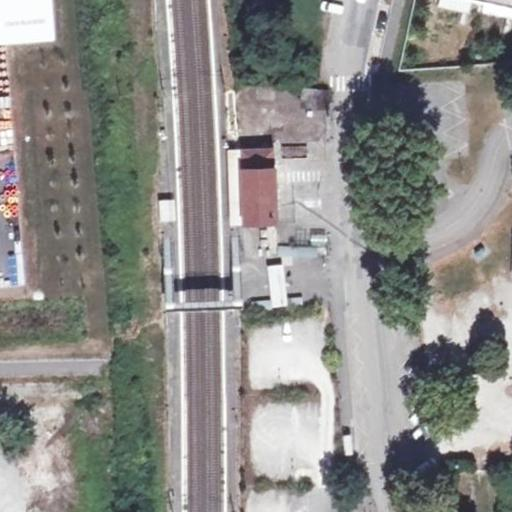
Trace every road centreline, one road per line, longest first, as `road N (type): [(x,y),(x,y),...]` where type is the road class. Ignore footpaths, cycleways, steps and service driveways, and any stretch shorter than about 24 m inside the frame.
road 1 (residential): [(370,249),(396,511)]
road 2 (residential): [(369,0),(357,101),(370,249)]
road 3 (residential): [(511,131),(464,218),(370,249)]
